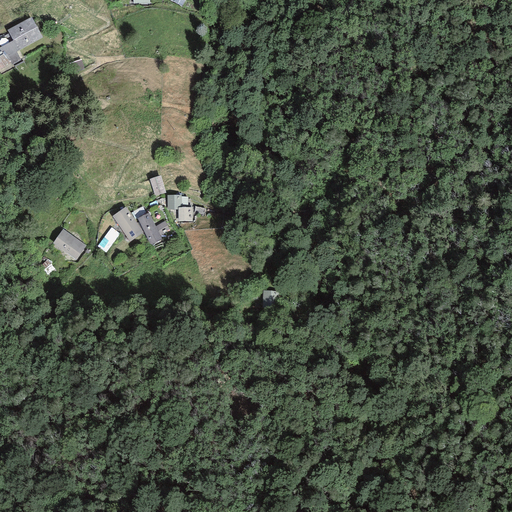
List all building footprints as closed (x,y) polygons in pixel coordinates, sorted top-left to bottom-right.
[(43,38),(31,19),(7,32),(13,42),(0,49),(0,50),(1,52),(10,65),(11,66),(21,61),(17,53),(43,38)] [(0,70),(10,65),(1,52),(0,53),(0,70)] [(161,177),(151,180),(156,196),(166,193),(161,177)] [(182,209),(181,196),(167,197),(167,211),(178,211),(178,223),(192,222),(192,209),(182,209)] [(126,208),(112,218),(130,242),(143,233),(126,208)] [(150,246),(161,241),(159,237),(170,230),(165,222),(155,228),(148,214),(137,220),(150,246)] [(120,234),(111,228),(97,247),(106,253),(120,234)] [(86,247),(63,230),(53,244),(76,261),(86,247)] [(278,293),(263,292),(263,308),(277,308),(278,293)]
